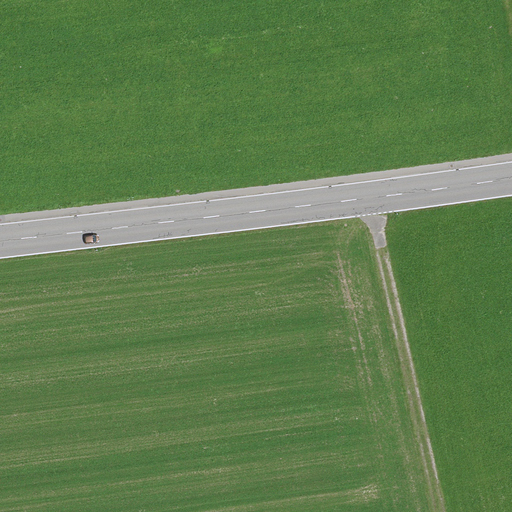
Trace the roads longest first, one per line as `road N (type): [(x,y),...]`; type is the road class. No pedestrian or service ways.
road 1 (primary): [(0,241),(511,178)]
road 2 (track): [(439,511),(376,199)]
